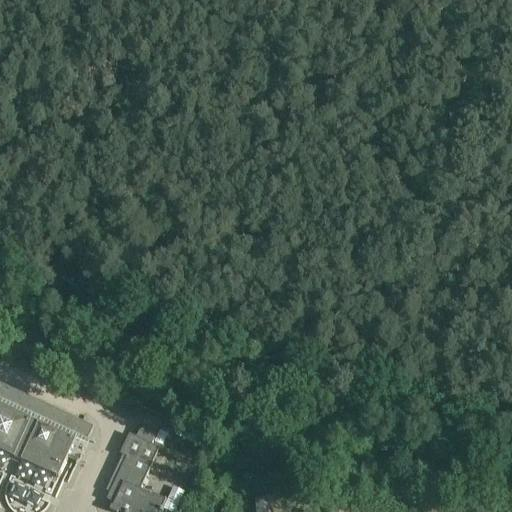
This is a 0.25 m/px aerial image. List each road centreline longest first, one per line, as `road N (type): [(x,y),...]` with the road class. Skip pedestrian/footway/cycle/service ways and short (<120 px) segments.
road 1 (track): [(0,285),(237,391),(387,428),(511,433)]
road 2 (track): [(0,360),(118,412),(81,495),(55,511)]
